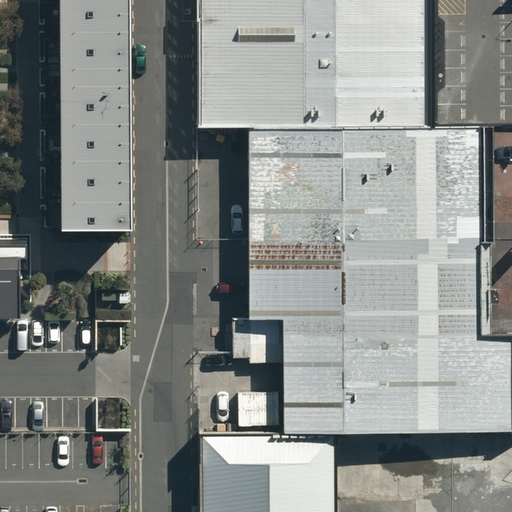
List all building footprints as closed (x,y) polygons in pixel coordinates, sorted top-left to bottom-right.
[(128,0),(48,0),(49,228),(61,228),(61,235),(130,234),(128,0)] [(196,0),(198,127),(431,126),(431,0),(196,0)] [(486,131),(247,132),(248,322),(281,321),(283,432),(511,432),(511,332),(487,332),(486,131)] [(0,323),(19,323),(18,264),(0,263),(0,323)] [(332,511),(333,436),(202,436),(201,511),(332,511)] [(336,498),(336,511),(419,511),(419,498),(336,498)]
